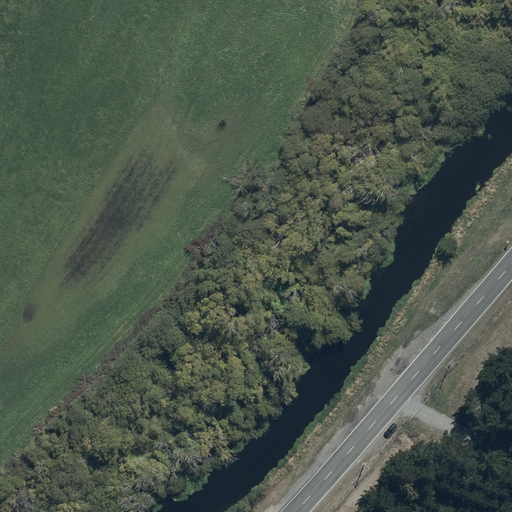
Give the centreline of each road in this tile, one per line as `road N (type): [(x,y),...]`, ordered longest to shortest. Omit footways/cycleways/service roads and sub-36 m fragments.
road 1 (tertiary): [(511,259),(292,511)]
road 2 (track): [(338,511),(428,417)]
road 3 (track): [(394,397),(511,450)]
